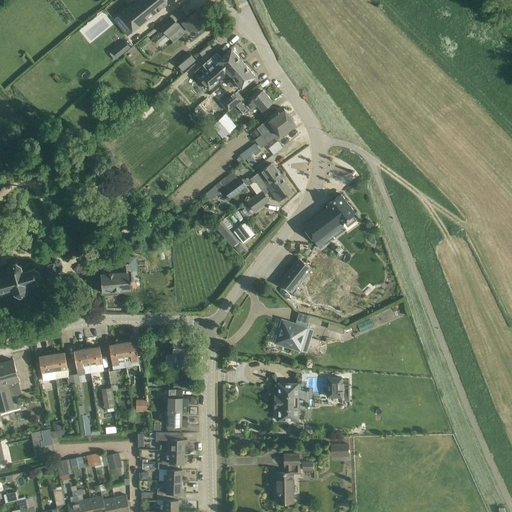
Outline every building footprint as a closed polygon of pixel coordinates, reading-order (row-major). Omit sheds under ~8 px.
[(175,0),(138,0),(119,16),(132,32),(168,3),(170,4),(175,0)] [(196,33),(201,29),(208,22),(198,10),(186,21),(187,23),(184,26),(189,32),(193,29),(196,33)] [(167,23),(176,34),(180,31),(176,27),(178,25),(172,18),(167,23)] [(170,39),(176,34),(167,23),(161,28),(163,30),(159,33),(153,38),(157,44),(167,35),(170,39)] [(138,45),(141,48),(151,41),(148,37),(138,45)] [(207,70),(199,77),(199,78),(209,90),(218,82),(229,95),(221,103),(229,112),(235,106),(243,99),(237,92),(255,76),(232,49),(221,58),(217,53),(203,65),(205,68),(207,70)] [(118,57),(113,51),(110,54),(115,60),(118,57)] [(180,58),(175,62),(182,71),(187,66),(180,58)] [(262,111),(265,108),(273,102),(263,90),(252,99),(248,95),(236,106),(242,113),(248,108),(250,110),(257,104),(262,111)] [(198,114),(203,110),(199,105),(194,109),(198,114)] [(283,108),(260,124),(261,125),(257,128),(257,129),(261,135),(256,139),(255,140),(261,148),(268,143),(275,138),(276,140),(281,137),(296,126),(283,108)] [(256,139),(261,135),(257,129),(252,133),(256,139)] [(235,153),(251,142),(243,132),(228,142),(235,153)] [(256,162),(251,156),(247,160),(251,166),(256,162)] [(249,179),(241,178),(245,185),(250,185),(254,182),(256,183),(262,191),(281,177),(271,163),(249,179)] [(279,202),(280,201),(292,192),(281,177),(268,187),(269,189),(279,202)] [(245,185),(241,178),(225,190),(230,198),(246,186),(245,185)] [(262,191),(247,202),(254,211),(269,201),(262,191)] [(356,213),(341,194),(326,205),(328,207),(303,226),(319,247),(345,228),(341,224),(356,213)] [(238,211),(234,214),(240,222),(244,219),(238,211)] [(223,222),(215,228),(232,247),(234,246),(238,242),(239,241),(230,230),(229,229),(223,222)] [(245,222),(234,231),(234,232),(243,243),(243,244),(250,237),(252,236),(247,230),(247,229),(249,227),(245,222)] [(133,290),(131,272),(137,271),(136,257),(130,257),(130,259),(121,259),(122,272),(101,274),(102,293),(133,290)] [(311,268),(306,264),(299,258),(279,283),(292,293),(298,285),(311,268)] [(57,272),(54,263),(52,263),(51,261),(43,264),(44,266),(43,266),(36,262),(35,261),(34,261),(34,262),(27,263),(27,264),(23,265),(22,263),(17,260),(16,260),(11,262),(9,263),(7,267),(7,269),(3,271),(2,269),(1,270),(2,271),(0,271),(0,297),(14,293),(14,294),(19,297),(21,297),(26,295),(27,294),(30,289),(30,287),(40,284),(41,285),(42,284),(46,275),(57,272)] [(275,342),(275,343),(285,346),(291,348),(301,351),(307,353),(318,356),(322,342),(311,339),(305,337),(308,328),(306,327),(295,324),(292,323),(282,320),(280,327),(281,327),(280,331),(280,330),(276,343),(275,342)] [(327,328),(342,332),(344,326),(329,322),(327,328)] [(174,368),(182,368),(192,368),(192,355),(193,355),(193,339),(173,339),(173,349),(173,355),(174,355),(174,368)] [(135,341),(122,343),(126,365),(126,367),(139,365),(140,373),(146,372),(143,358),(138,359),(135,341)] [(122,343),(110,345),(113,367),(113,369),(126,367),(126,365),(122,343)] [(100,346),(87,349),(91,372),(104,370),(100,346)] [(87,349),(74,351),(78,375),(91,372),(87,349)] [(67,368),(66,362),(65,352),(52,354),(55,370),(56,378),(56,379),(67,377),(68,385),(75,384),(75,385),(76,385),(74,375),(68,376),(67,368)] [(56,378),(55,370),(52,354),(39,356),(41,366),(42,372),(43,380),(56,378)] [(19,380),(16,370),(13,361),(14,361),(13,360),(0,363),(0,411),(15,408),(12,396),(22,393),(19,380)] [(117,382),(116,370),(109,371),(110,383),(117,382)] [(343,377),(327,377),(327,398),(343,398),(343,377)] [(298,420),(298,397),(298,383),(278,383),(278,395),(275,395),(275,409),(278,409),(278,420),(298,420)] [(112,388),(102,389),(103,396),(105,409),(114,408),(112,388)] [(168,397),(168,410),(182,411),(182,404),(188,404),(188,397),(183,397),(183,389),(173,389),(169,389),(168,397)] [(151,411),(149,399),(136,399),(136,411),(151,411)] [(182,418),(182,411),(168,410),(168,425),(188,425),(188,418),(182,418)] [(88,414),(80,414),(81,434),(89,434),(88,414)] [(50,429),(31,433),(32,437),(43,435),(44,440),(40,441),(42,446),(53,444),(50,429)] [(184,433),(170,432),(156,432),(155,438),(170,438),(170,444),(167,444),(167,450),(185,451),(185,445),(187,445),(187,439),(183,439),(184,433)] [(349,443),(331,444),(331,457),(349,457),(349,443)] [(159,462),(158,469),(159,469),(167,469),(174,469),(182,469),(182,463),(187,463),(187,457),(184,457),(185,451),(167,450),(167,456),(162,459),(162,462),(159,462)] [(88,468),(101,465),(99,452),(85,455),(88,468)] [(119,453),(106,456),(108,464),(121,461),(119,453)] [(275,503),(285,503),(293,502),(292,473),(299,473),(299,455),(285,455),(285,466),(285,473),(277,473),(277,492),(275,492),(275,503)] [(313,461),(302,461),(302,471),(313,470),(313,461)] [(80,468),(74,469),(75,476),(82,474),(80,468)] [(159,469),(159,481),(164,481),(182,481),(182,469),(174,469),(167,469),(159,469)] [(158,489),(157,493),(158,493),(167,493),(166,493),(173,493),(181,494),(182,481),(164,481),(164,487),(162,486),(158,489)] [(65,504),(62,489),(62,486),(53,488),(57,506),(65,504)] [(17,492),(4,495),(6,503),(19,500),(17,492)] [(166,493),(167,493),(158,493),(157,499),(164,500),(164,504),(161,504),(161,511),(178,511),(178,506),(181,506),(181,500),(173,499),(173,493),(166,493)] [(130,511),(126,495),(115,497),(117,511),(130,511)] [(105,511),(102,496),(90,498),(93,511),(105,511)] [(103,496),(102,496),(105,511),(117,511),(115,497),(103,500),(103,496)] [(93,511),(90,498),(79,501),(81,511),(93,511)] [(36,511),(35,506),(28,508),(26,499),(19,500),(21,511),(44,511),(42,511),(36,511)] [(81,511),(79,501),(67,503),(69,511),(81,511)]
